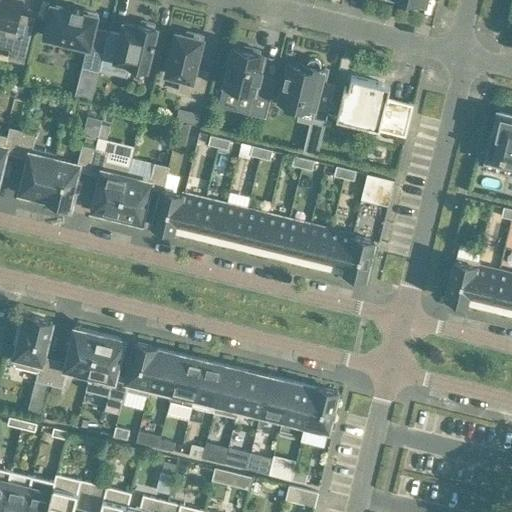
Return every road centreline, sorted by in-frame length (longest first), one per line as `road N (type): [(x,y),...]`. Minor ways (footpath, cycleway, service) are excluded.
road 1 (residential): [(403,318),(0,219)]
road 2 (residential): [(0,275),(390,372)]
road 3 (residential): [(403,318),(463,72),(457,53)]
road 4 (residential): [(236,0),(457,53)]
road 5 (residential): [(356,511),(390,372)]
road 6 (residential): [(390,372),(511,402)]
